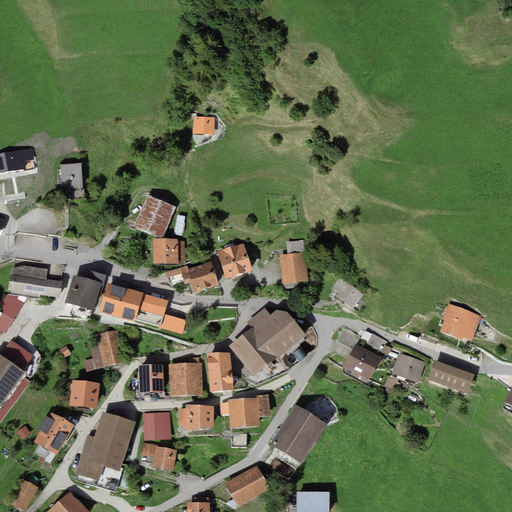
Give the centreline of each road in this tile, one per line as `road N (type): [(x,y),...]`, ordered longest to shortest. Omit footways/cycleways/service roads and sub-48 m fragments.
road 1 (residential): [(249,303),(182,297),(32,254),(0,259)]
road 2 (residential): [(159,511),(247,460),(308,375)]
road 3 (residential): [(308,375),(215,401),(138,405),(110,398)]
road 4 (residential): [(319,324),(356,323),(468,366),(511,371)]
road 5 (residential): [(249,303),(232,339),(137,363),(110,398)]
